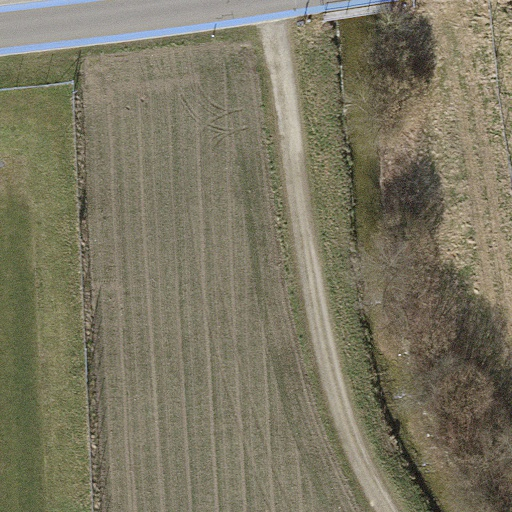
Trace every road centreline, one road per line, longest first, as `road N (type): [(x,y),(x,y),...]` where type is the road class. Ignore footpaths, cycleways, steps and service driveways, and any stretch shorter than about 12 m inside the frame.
road 1 (track): [(272,0),(336,391),(389,511)]
road 2 (tertiary): [(257,0),(0,31)]
